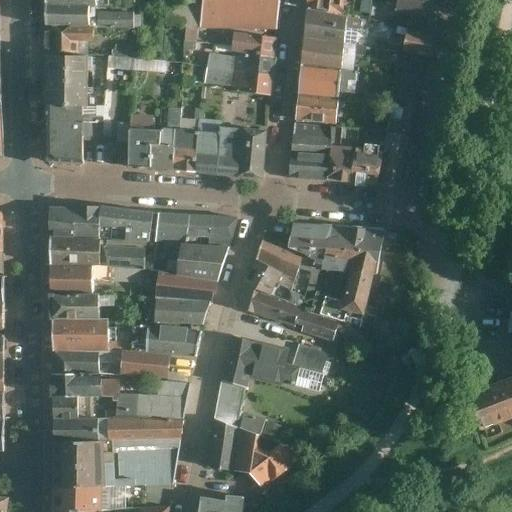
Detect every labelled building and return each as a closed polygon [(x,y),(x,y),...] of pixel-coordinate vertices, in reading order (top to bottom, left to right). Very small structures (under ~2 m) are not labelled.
[(202,26),(202,0),(168,0),(167,24),(202,26)] [(202,0),(202,26),(279,29),(280,0),(202,0)] [(309,0),(309,6),(343,10),(344,0),(309,0)] [(396,0),(394,11),(430,18),(433,0),(396,0)] [(88,4),(48,3),(48,25),(87,25),(88,4)] [(308,10),(304,39),(344,43),(347,14),(308,10)] [(131,12),(97,12),(97,28),(131,28),(131,12)] [(48,25),(48,54),(78,56),(79,40),(93,41),(93,25),(87,25),(48,25)] [(433,34),(406,29),(402,52),(429,56),(433,34)] [(236,53),(273,57),(275,39),(233,34),(230,53),(236,53)] [(304,39),(301,66),(341,70),(344,43),(304,39)] [(209,53),(206,69),(270,76),(273,57),(236,53),(236,57),(209,53)] [(424,57),(402,53),(400,65),(422,69),(424,57)] [(48,54),(47,105),(83,106),(84,56),(78,56),(48,54)] [(422,69),(400,65),(398,76),(420,80),(422,69)] [(298,93),(337,98),(338,92),(341,92),(345,89),(346,80),(355,81),(356,72),(341,70),(301,66),(298,93)] [(268,94),(270,76),(206,69),(203,86),(268,94)] [(420,80),(398,76),(395,88),(418,92),(420,80)] [(418,92),(395,88),(393,100),(404,102),(416,104),(418,92)] [(298,93),(295,120),(334,124),(337,98),(298,93)] [(386,131),(414,137),(420,105),(416,104),(404,102),(400,120),(389,117),(386,131)] [(83,106),(47,105),(47,163),(83,164),(84,141),(103,141),(104,117),(83,116),(83,106)] [(293,125),(291,153),(326,156),(327,145),(328,128),(293,125)] [(148,168),(150,129),(124,128),(121,166),(148,168)] [(213,173),(235,176),(240,130),(217,128),(217,134),(213,173)] [(148,168),(169,169),(171,130),(150,129),(148,168)] [(191,171),(194,132),(171,130),(169,169),(191,171)] [(261,177),(266,132),(240,130),(235,176),(261,177)] [(403,190),(414,137),(386,131),(382,151),(375,185),(403,190)] [(191,171),(213,173),(217,134),(194,132),(191,171)] [(375,185),(382,151),(376,150),(377,146),(362,144),(362,148),(353,147),(350,182),(375,185)] [(350,182),(353,147),(327,145),(326,156),(324,180),(350,182)] [(326,156),(291,153),(289,178),(324,180),(326,156)] [(97,210),(49,210),(49,241),(96,241),(96,228),(97,210)] [(151,215),(97,210),(96,228),(149,233),(151,215)] [(184,245),(187,217),(158,215),(156,243),(184,245)] [(206,247),(209,218),(187,217),(184,245),(206,247)] [(206,247),(226,248),(238,219),(209,218),(206,247)] [(388,232),(290,223),(283,248),(303,256),(297,269),(318,274),(319,270),(347,272),(340,298),(316,291),(310,313),(299,310),(294,324),(303,326),(302,331),(335,342),(337,333),(358,339),(362,328),(376,331),(382,309),(366,305),(374,273),(379,275),(388,232)] [(267,240),(256,261),(282,272),(293,277),(297,269),(303,256),(283,248),(267,240)] [(96,241),(49,241),(50,266),(92,266),(96,266),(96,241)] [(152,272),(158,272),(217,277),(226,248),(206,247),(184,245),(156,243),(152,272)] [(142,250),(106,247),(104,267),(141,270),(142,250)] [(282,272),(256,261),(243,284),(270,295),(282,272)] [(92,266),(50,266),(51,294),(92,295),(92,266)] [(156,304),(210,308),(217,277),(158,272),(156,304)] [(270,295),(243,284),(236,308),(293,326),(294,324),(299,310),(300,307),(270,295)] [(92,295),(51,294),(52,319),(97,320),(97,295),(92,295)] [(156,304),(153,326),(203,330),(210,308),(156,304)] [(511,377),(465,395),(478,430),(511,417),(511,311),(509,311),(506,333),(511,333),(511,377)] [(97,320),(52,319),(53,351),(98,353),(107,352),(107,319),(97,320)] [(148,329),(146,351),(197,357),(199,335),(148,329)] [(289,351),(233,337),(223,383),(244,387),(248,388),(250,377),(320,393),(330,354),(299,344),(291,365),(284,363),(289,351)] [(98,353),(53,351),(54,375),(98,376),(98,353)] [(169,356),(119,352),(117,374),(167,378),(169,356)] [(98,376),(54,375),(54,397),(90,398),(99,398),(98,376)] [(156,382),(156,396),(188,398),(191,384),(156,382)] [(223,383),(214,425),(236,428),(259,436),(278,444),(284,428),(240,412),(244,387),(223,383)] [(114,394),(113,419),(184,420),(188,398),(156,396),(114,394)] [(90,398),(54,397),(54,420),(90,421),(90,398)] [(184,420),(113,419),(109,419),(109,442),(116,442),(181,439),(184,420)] [(90,421),(54,420),(54,443),(96,443),(95,421),(90,421)] [(208,469),(230,472),(236,428),(214,425),(208,469)] [(259,436),(236,428),(230,472),(245,475),(260,488),(301,458),(281,445),(278,444),(259,436)] [(133,486),(144,487),(170,486),(174,486),(181,439),(116,442),(116,481),(133,480),(133,486)] [(96,443),(54,443),(53,488),(96,488),(133,486),(133,480),(116,481),(112,481),(111,464),(98,464),(99,443),(96,443)] [(144,487),(144,509),(171,508),(170,486),(144,487)] [(95,511),(96,488),(53,488),(51,511),(95,511)] [(225,503),(204,498),(201,511),(242,511),(244,499),(226,496),(225,503)] [(0,511),(9,511),(12,500),(0,498),(0,511)]
